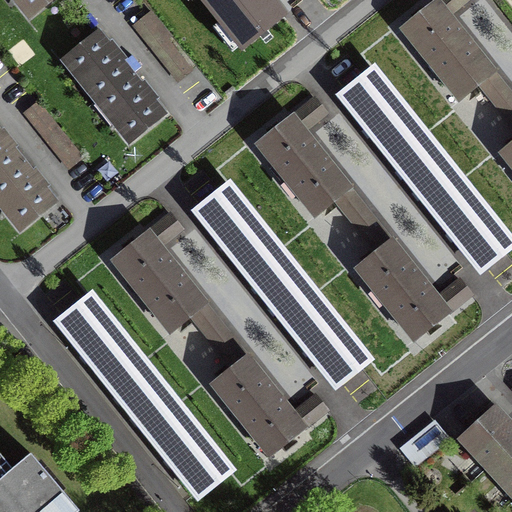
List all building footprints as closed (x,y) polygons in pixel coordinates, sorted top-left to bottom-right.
[(17,0),(30,15),(48,0),(17,0)] [(205,0),(243,47),(286,12),(276,0),(205,0)] [(498,106),(511,95),(511,94),(448,15),(466,0),(438,0),(403,28),(460,100),(480,84),(498,106)] [(169,43),(147,16),(135,25),(157,53),(169,43)] [(102,97),(131,74),(99,34),(66,61),(79,76),(82,73),(102,97)] [(191,71),(169,43),(157,53),(179,81),(191,71)] [(511,246),(511,236),(375,65),(338,94),(481,272),(511,246)] [(130,140),(163,114),(131,74),(102,97),(121,121),(117,124),(130,140)] [(336,199),(354,222),(368,211),(304,131),(326,112),(315,99),(259,144),(316,215),(336,199)] [(48,140),(60,131),(38,103),(26,113),(48,140)] [(511,164),(511,106),(504,113),(511,123),(511,143),(502,152),(511,164)] [(60,131),(48,140),(70,168),(82,158),(60,131)] [(0,178),(21,161),(0,134),(0,178)] [(53,201),(21,161),(0,178),(0,194),(12,208),(8,212),(20,227),(53,201)] [(372,359),(230,181),(193,210),(335,388),(372,359)] [(209,338),(224,327),(159,246),(182,228),(171,214),(114,259),(171,331),(191,315),(209,338)] [(415,339),(471,294),(460,280),(438,298),(373,218),(359,229),(377,252),(358,268),(415,339)] [(235,471),(93,293),(56,322),(199,500),(235,471)] [(271,455),(327,410),(316,396),(294,414),(229,333),(215,345),(233,367),(213,383),(271,455)] [(35,383),(23,369),(16,376),(27,389),(35,383)] [(511,423),(495,405),(463,435),(511,488),(511,423)] [(440,424),(407,450),(420,466),(453,440),(440,424)] [(0,511),(77,511),(79,510),(31,453),(13,469),(0,453),(0,511)]
